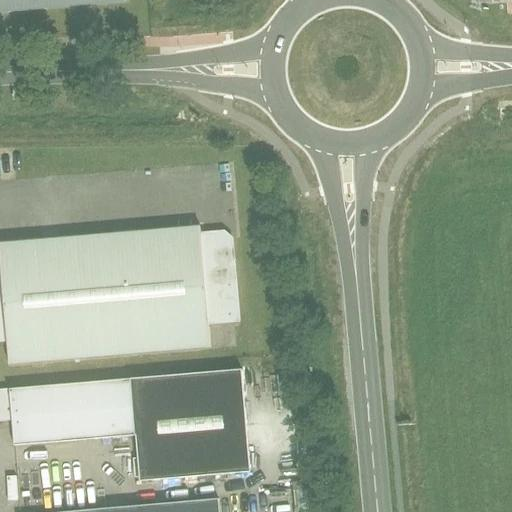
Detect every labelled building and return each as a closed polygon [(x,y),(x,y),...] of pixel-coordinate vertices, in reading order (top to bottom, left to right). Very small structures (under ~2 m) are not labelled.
[(0,0),(0,12),(125,2),(124,0),(0,0)] [(200,224),(0,238),(0,343),(9,343),(11,360),(207,346),(205,321),(237,318),(231,235),(223,232),(201,233),(200,224)] [(242,375),(136,383),(140,440),(143,482),(249,474),(242,375)] [(140,440),(136,383),(0,393),(0,430),(21,429),(23,448),(140,440)] [(218,511),(217,501),(66,511),(218,511)]
